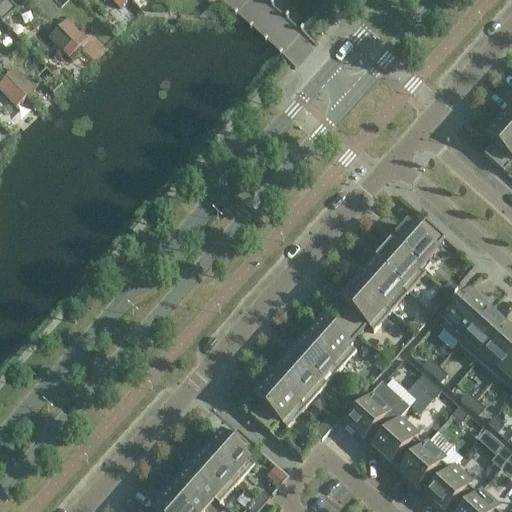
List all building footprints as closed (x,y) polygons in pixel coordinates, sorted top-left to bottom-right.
[(0,0),(0,22),(2,25),(16,12),(5,0),(0,0)] [(129,0),(128,0),(108,0),(118,10),(129,0)] [(87,42),(68,22),(59,30),(72,44),(78,51),(87,42)] [(69,60),(78,51),(72,44),(63,53),(69,60)] [(35,92),(15,71),(6,80),(26,100),(35,92)] [(6,80),(0,85),(0,91),(16,109),(26,100),(6,80)] [(511,127),(504,121),(487,140),(493,146),(484,157),(504,175),(511,165),(511,127)] [(415,233),(409,228),(392,247),(425,277),(426,276),(420,271),(437,253),(435,251),(445,240),(425,222),(415,233)] [(425,277),(392,247),(375,266),(408,296),(425,277)] [(408,296),(375,266),(358,285),(391,315),(408,296)] [(450,283),(442,292),(449,299),(457,290),(450,283)] [(391,315),(358,285),(341,304),(347,310),(338,320),(358,338),(367,328),(374,334),(391,315)] [(441,308),(449,299),(442,292),(434,301),(441,308)] [(459,347),(489,313),(469,296),(457,309),(454,306),(443,319),(446,322),(439,329),(459,347)] [(478,363),(508,330),(489,313),(459,347),(478,363)] [(358,338),(338,320),(329,331),(322,325),(305,344),(338,374),(356,354),(349,348),(358,338)] [(409,330),(416,336),(424,327),(417,321),(409,330)] [(497,380),(511,363),(511,334),(508,330),(478,363),(497,380)] [(338,374),(305,344),(288,363),(322,393),(338,374)] [(423,370),(432,377),(438,370),(429,362),(423,370)] [(322,393),(288,363),(271,382),(305,412),(322,393)] [(511,393),(511,363),(497,380),(511,393)] [(447,378),(438,370),(432,377),(441,385),(447,378)] [(417,386),(425,394),(432,386),(423,379),(417,386)] [(305,412),(271,382),(254,401),(260,407),(251,418),(271,436),(280,425),(287,431),(300,417),(305,412)] [(441,394),(432,386),(425,394),(434,402),(441,394)] [(373,452),(401,421),(400,421),(408,412),(381,388),(346,428),(363,443),(366,440),(375,448),(372,451),(373,452)] [(363,396),(355,389),(348,398),(355,405),(363,396)] [(460,403),(469,411),(476,404),(467,396),(460,403)] [(485,412),(476,404),(469,411),(478,419),(485,412)] [(468,418),(459,411),(453,418),(461,426),(468,418)] [(330,418),(322,427),(329,433),(337,424),(330,418)] [(418,436),(401,421),(373,452),(390,467),(393,464),(402,472),(399,475),(400,476),(428,445),(427,444),(423,448),(415,440),(418,436)] [(495,421),(488,428),(497,436),(503,429),(495,421)] [(321,442),(329,433),(322,427),(314,436),(321,442)] [(257,451),(237,433),(227,443),(221,438),(204,457),(237,487),(255,467),(248,461),(257,451)] [(427,500),(455,469),(454,468),(450,472),(441,464),(445,460),(428,445),(400,476),(417,491),(420,488),(429,496),(426,499),(427,500)] [(497,458),(506,465),(511,458),(511,457),(504,450),(497,458)] [(237,487),(204,457),(187,476),(220,506),(237,487)] [(464,511),(481,493),(481,492),(477,496),(468,488),(472,484),(455,469),(427,500),(440,511),(464,511)] [(285,479),(275,470),(268,478),(277,487),(285,479)] [(220,506),(187,476),(170,495),(189,511),(205,511),(214,502),(219,507),(220,506)] [(495,511),(499,508),(481,493),(464,511),(495,511)] [(262,509),(270,501),(262,494),(255,503),(262,509)] [(189,511),(170,495),(154,511),(189,511)] [(246,511),(259,511),(262,509),(255,503),(247,511),(246,511)]
